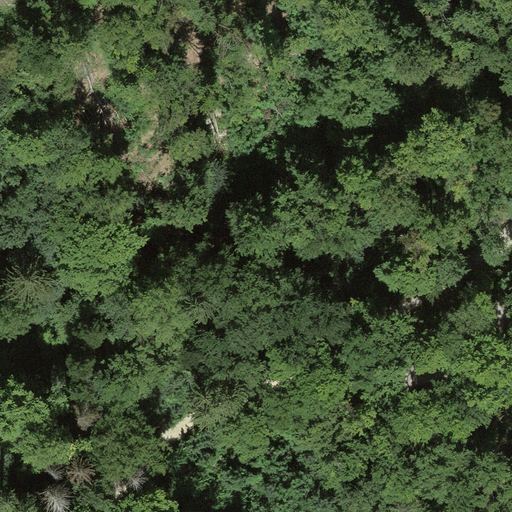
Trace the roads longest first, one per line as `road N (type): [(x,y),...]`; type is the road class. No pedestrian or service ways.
road 1 (track): [(330,369),(231,395),(181,421),(105,511)]
road 2 (track): [(511,233),(467,275),(387,318),(330,369)]
road 3 (track): [(330,369),(344,379),(408,382),(439,368),(511,301)]
